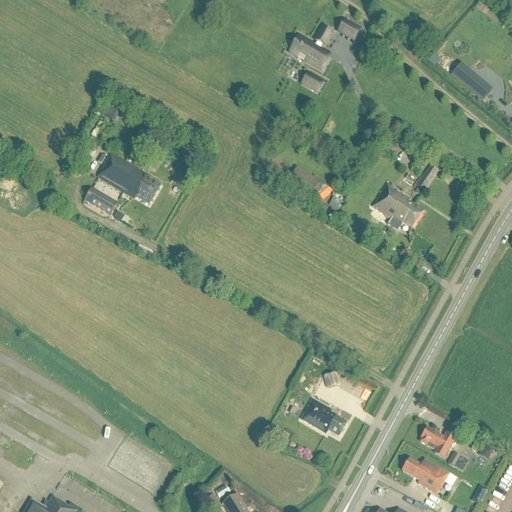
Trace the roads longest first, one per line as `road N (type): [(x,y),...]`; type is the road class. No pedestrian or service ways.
road 1 (primary): [(348,504),(511,210)]
road 2 (unknown): [(148,511),(0,428)]
